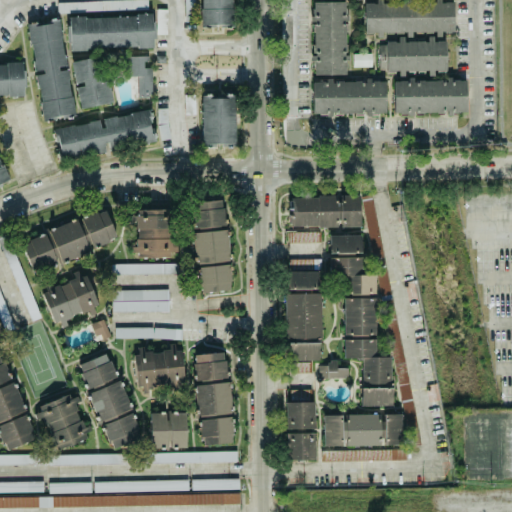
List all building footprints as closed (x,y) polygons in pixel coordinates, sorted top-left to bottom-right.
[(147,7),(146,0),(57,0),(57,10),(147,7)] [(194,20),(193,0),(183,0),(184,20),(194,20)] [(230,0),(199,0),(199,23),(231,23),(230,0)] [(345,73),(344,0),(310,0),(311,73),(345,73)] [(375,0),(375,1),(363,1),(363,31),(379,32),(379,35),(377,35),(377,69),(397,69),(397,74),(405,74),(405,71),(432,71),(432,69),(444,70),(444,39),(432,39),(432,31),(452,32),(452,0),(375,0)] [(165,7),(155,7),(156,33),(166,33),(165,7)] [(69,48),(152,45),(151,13),(68,15),(69,48)] [(71,113),(59,19),(26,23),(32,71),(35,70),(41,117),(71,113)] [(369,52),(352,52),(352,65),(370,65),(369,52)] [(69,60),(74,84),(75,84),(79,107),(111,101),(107,76),(103,77),(99,54),(69,60)] [(136,75),(136,93),(151,93),(151,66),(143,66),(143,60),(148,60),(148,54),(125,54),(125,75),(136,75)] [(0,62),(0,94),(23,94),(22,62),(0,62)] [(465,111),(464,77),(391,79),(392,112),(446,110),(446,111),(465,111)] [(311,112),(384,112),(384,79),(311,78),(311,112)] [(234,143),(233,94),(199,95),(201,143),(234,143)] [(167,106),(157,107),(158,137),(168,137),(167,106)] [(54,124),(59,157),(154,142),(149,109),(54,124)] [(0,182),(8,179),(0,160),(0,182)] [(340,225),(358,225),(358,193),(339,193),(340,225)] [(289,225),(339,224),(338,194),(289,195),(289,225)] [(362,220),(367,219),(380,293),(389,292),(372,195),(358,197),(362,220)] [(194,227),(223,226),(222,199),(194,199),(194,227)] [(19,240),(31,270),(116,237),(104,207),(19,240)] [(170,208),(129,209),(129,220),(133,220),(134,255),(171,254),(170,208)] [(227,228),(192,230),(193,261),(228,260),(227,228)] [(289,240),(319,241),(319,230),(289,229),(289,240)] [(9,231),(0,234),(0,238),(27,320),(37,316),(9,231)] [(359,251),(359,233),(328,234),(328,251),(359,251)] [(359,255),(328,255),(328,275),(345,274),(345,292),(374,292),(374,273),(360,273),(359,255)] [(176,261),(110,262),(110,273),(176,272),(176,261)] [(199,290),(230,289),(229,263),(198,264),(199,290)] [(317,270),(286,269),(286,287),(316,288),(317,270)] [(83,274),(42,288),(55,326),(72,320),(70,314),(93,306),(83,274)] [(111,310),(168,309),(167,287),(110,288),(111,310)] [(319,291),(283,292),(284,337),(320,336),(319,291)] [(342,296),(342,356),(360,356),(360,382),(390,382),(390,355),(374,355),(374,296),(342,296)] [(99,339),(109,335),(102,317),(91,322),(99,339)] [(114,325),(114,336),(180,337),(181,326),(114,325)] [(317,340),(286,341),(287,359),(318,358),(317,340)] [(182,381),(178,345),(133,350),(137,388),(166,385),(166,388),(178,387),(178,381),(182,381)] [(139,436),(130,410),(129,411),(108,351),(78,361),(107,447),(139,436)] [(228,379),(225,379),(223,351),(192,352),(195,416),(198,416),(200,443),(231,441),(228,379)] [(33,438),(2,352),(0,352),(0,435),(5,448),(33,438)] [(317,363),(317,377),(346,376),(346,366),(335,366),(335,358),(326,358),(326,363),(317,363)] [(390,385),(360,386),(360,404),(390,404),(390,385)] [(35,405),(39,415),(42,414),(53,448),(86,436),(72,393),(35,405)] [(313,427),(313,400),(284,400),(284,427),(313,427)] [(185,445),(184,410),(167,411),(167,446),(185,445)] [(148,411),(149,444),(165,443),(164,411),(148,411)] [(378,412),(343,412),(344,444),(378,443),(378,412)] [(400,412),(383,412),(382,443),(400,443),(400,412)] [(322,444),(340,444),(340,413),(322,413),(322,444)] [(313,431),(285,431),(285,458),(314,458),(313,431)] [(404,447),(321,449),(321,459),(404,458),(404,447)] [(190,488),(238,487),(238,477),(190,478),(190,488)] [(93,490),(187,488),(187,478),(93,479),(93,490)] [(89,480),(47,481),(47,491),(89,490),(89,480)] [(0,495),(0,505),(239,502),(238,491),(0,495)]
